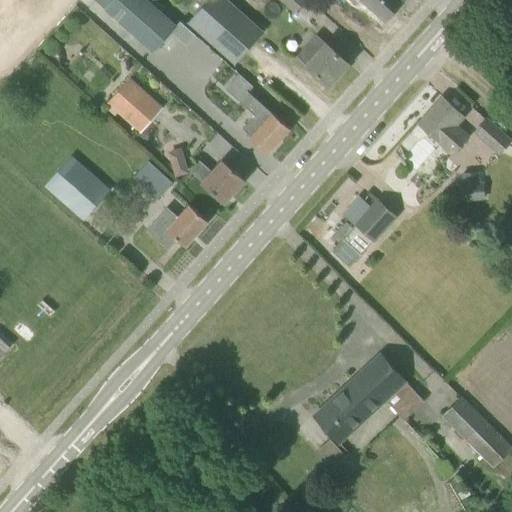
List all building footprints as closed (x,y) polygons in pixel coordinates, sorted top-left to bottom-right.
[(95,0),(154,52),(177,26),(147,0),(95,0)] [(226,0),(208,0),(189,21),(238,65),(266,35),(226,0)] [(307,0),(280,0),(295,13),(307,0)] [(403,1),(401,0),(362,0),(386,20),(403,1)] [(317,35),(297,57),(329,86),(349,63),(317,35)] [(291,128),(250,92),(249,91),(253,86),(240,74),(226,89),(241,103),(241,104),(255,116),(243,129),(252,136),(250,138),(268,154),(291,128)] [(129,80),(108,102),(141,132),(161,109),(129,80)] [(456,126),(464,118),(443,97),(419,123),(453,155),(469,137),(464,133),(456,126)] [(500,156),(511,142),(486,119),(474,132),(500,156)] [(418,140),(410,133),(401,143),(408,150),(418,140)] [(84,220),(111,191),(72,155),(45,184),(84,220)] [(185,158),(171,162),(175,176),(189,172),(185,158)] [(200,161),(190,172),(225,203),(245,180),(223,160),(212,172),(200,161)] [(479,173),(461,173),(463,201),(484,200),(484,183),(479,183),(479,173)] [(171,184),(164,178),(150,194),(157,200),(171,184)] [(359,195),(342,214),(355,225),(372,206),(359,195)] [(378,200),(343,239),(361,255),(396,216),(378,200)] [(160,241),(169,231),(186,246),(208,221),(190,205),(178,218),(167,207),(157,218),(147,229),(160,241)] [(339,443),(343,440),(385,400),(404,420),(405,419),(399,412),(417,395),(423,402),(424,401),(381,354),(314,416),(339,443)] [(14,392),(4,383),(0,386),(0,399),(19,417),(42,393),(26,379),(14,392)] [(445,418),(493,465),(511,484),(511,448),(463,399),(445,418)] [(332,470),(322,478),(331,487),(340,479),(332,470)]
